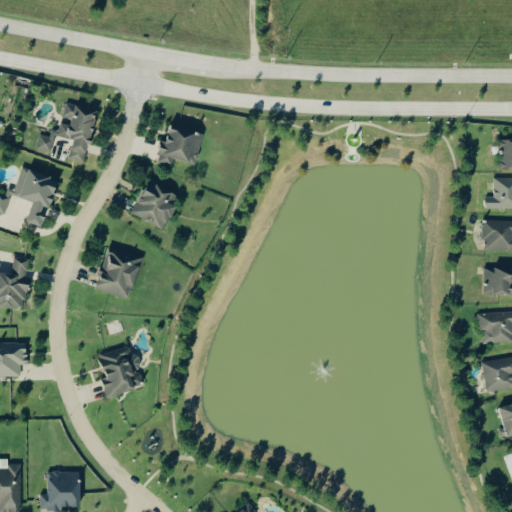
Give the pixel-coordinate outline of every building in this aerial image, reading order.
[(100,111),(67,104),(64,117),(73,119),(72,125),(62,123),(60,131),(53,129),(51,137),(41,135),(37,150),(54,153),(58,136),(75,140),(70,158),(85,162),(89,144),(92,144),(100,111)] [(198,165),(205,133),(172,125),(169,142),(162,141),(157,162),(174,166),(176,160),(198,165)] [(511,139),(501,139),(500,170),(511,170),(511,139)] [(35,202),(28,223),(46,228),(60,179),(23,168),(16,190),(9,189),(7,196),(0,193),(0,212),(7,215),(13,195),(35,202)] [(487,197),(487,209),(511,208),(511,177),(495,178),(495,197),(487,197)] [(132,213),(167,230),(178,206),(174,204),(179,195),(150,181),(141,199),(140,198),(132,213)] [(484,251),(511,251),(511,220),(485,220),(484,251)] [(133,299),(144,256),(109,247),(97,290),(133,299)] [(0,305),(26,310),(31,279),(28,279),(31,259),(15,257),(13,271),(0,268),(0,305)] [(511,268),(485,269),(485,295),(511,294),(511,268)] [(511,311),(479,312),(480,329),(485,329),(485,343),(511,341),(511,311)] [(0,375),(22,376),(22,364),(29,364),(29,342),(0,341),(0,375)] [(100,355),(108,377),(103,378),(109,397),(145,386),(139,369),(144,368),(139,353),(134,355),(130,345),(100,355)] [(488,392),(511,388),(511,356),(484,361),(488,392)] [(511,404),(501,407),(510,437),(511,435),(511,404)] [(23,464),(7,464),(7,463),(0,462),(0,506),(1,506),(1,511),(22,511),(23,464)] [(82,471),(50,471),(50,494),(42,494),(42,509),(64,509),(64,505),(82,505),(82,471)]
